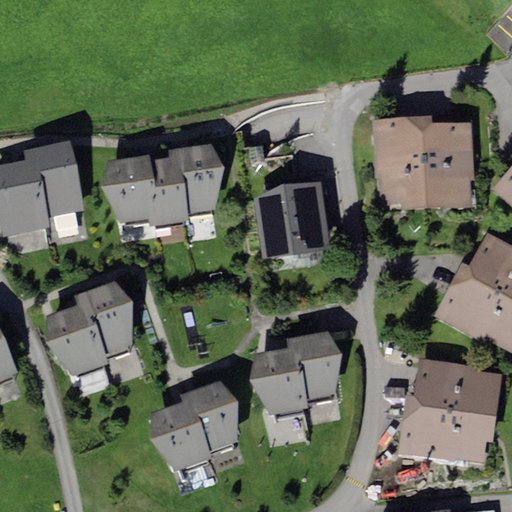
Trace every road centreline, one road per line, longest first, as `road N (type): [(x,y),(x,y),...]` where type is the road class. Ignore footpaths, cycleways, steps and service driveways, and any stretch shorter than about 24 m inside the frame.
road 1 (residential): [(511,73),(368,105),(346,120),(339,150),(370,410),(355,483),(328,511)]
road 2 (residential): [(72,511),(45,373),(0,263)]
